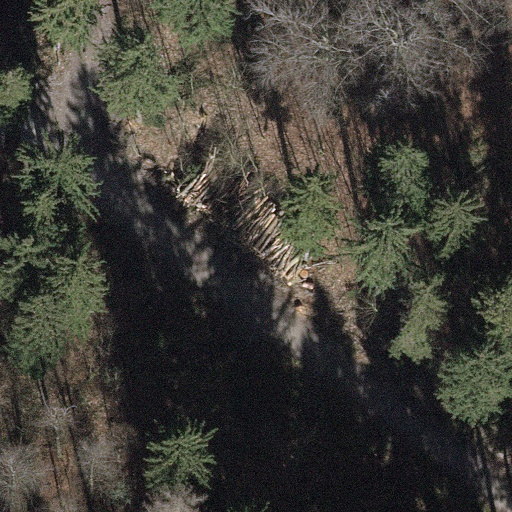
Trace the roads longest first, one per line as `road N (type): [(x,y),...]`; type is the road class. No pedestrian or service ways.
road 1 (track): [(511,503),(0,104)]
road 2 (track): [(72,159),(82,0)]
